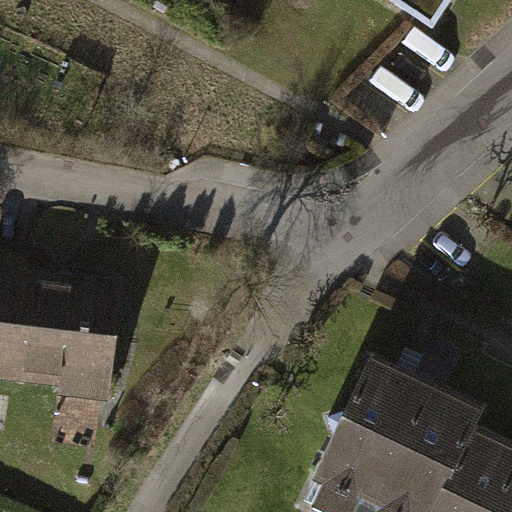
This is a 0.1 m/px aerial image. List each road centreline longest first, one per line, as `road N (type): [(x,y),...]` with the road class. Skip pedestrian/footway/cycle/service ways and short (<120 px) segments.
road 1 (residential): [(0,172),(355,230)]
road 2 (residential): [(147,511),(295,311)]
road 3 (residential): [(511,89),(355,230)]
